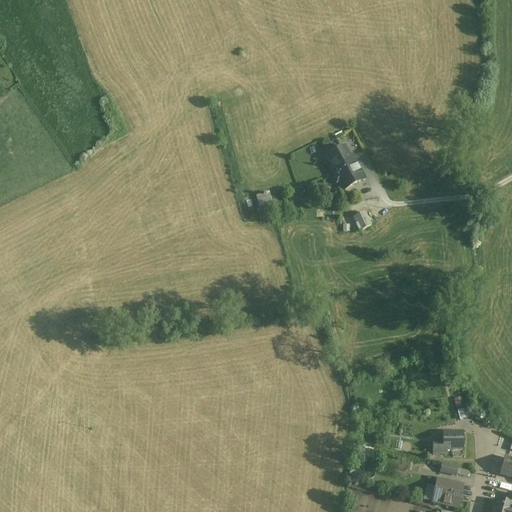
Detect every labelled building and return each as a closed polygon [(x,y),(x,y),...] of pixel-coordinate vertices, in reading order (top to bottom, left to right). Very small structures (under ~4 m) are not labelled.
[(354,163),(344,145),(323,155),(332,174),(354,163)] [(364,181),(354,163),(332,174),(342,193),(364,181)] [(272,191),(258,194),(263,211),(278,208),(272,191)] [(373,222),(367,210),(356,217),(363,228),(373,222)] [(461,396),(451,398),(453,409),(463,408),(461,396)] [(457,420),(466,418),(463,408),(455,410),(457,420)] [(463,433),(442,433),(442,443),(446,443),(446,452),(463,452),(463,433)] [(511,459),(503,457),(498,476),(511,478),(511,459)] [(459,465),(444,462),(442,471),(459,474),(459,465)] [(466,482),(438,475),(434,503),(461,508),(466,482)] [(511,511),(511,505),(496,501),(492,511),(511,511)]
